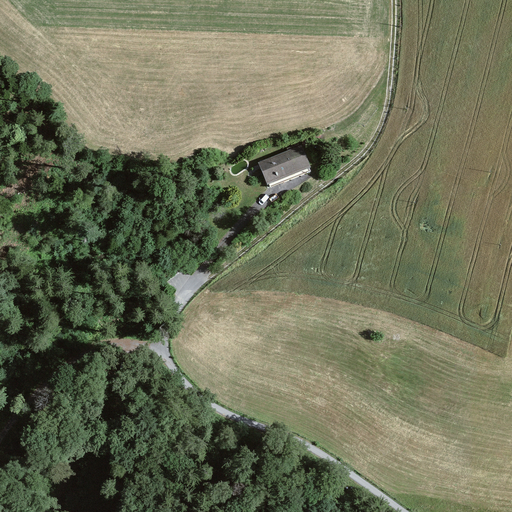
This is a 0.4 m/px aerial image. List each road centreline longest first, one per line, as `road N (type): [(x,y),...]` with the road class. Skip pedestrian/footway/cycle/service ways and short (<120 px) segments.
road 1 (track): [(193,284),(235,261),(373,145),(392,109),(394,0)]
road 2 (unclassified): [(193,284),(161,344),(189,391),(311,448),(401,511)]
road 3 (track): [(0,436),(59,371),(100,349),(161,344)]
road 4 (track): [(134,345),(52,511)]
